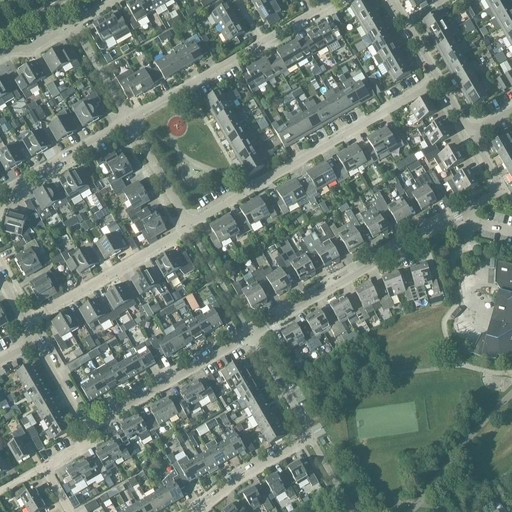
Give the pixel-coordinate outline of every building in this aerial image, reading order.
[(155,11),(148,0),(138,0),(137,1),(146,16),(155,11)] [(167,11),(164,5),(161,0),(148,0),(155,11),(158,16),(167,11)] [(213,0),(205,0),(201,3),(204,9),(214,2),(213,0)] [(260,0),(253,4),(258,13),(274,5),(273,4),(270,0),(260,0)] [(356,17),(380,4),(377,0),(376,0),(370,4),(368,0),(363,0),(350,8),(356,17)] [(408,0),(414,10),(420,7),(426,3),(431,0),(430,0),(408,0)] [(484,0),(490,9),(505,0),(484,0)] [(495,18),(511,9),(509,4),(511,1),(511,0),(505,0),(490,9),(495,18)] [(146,16),(137,1),(127,7),(129,9),(123,13),(134,31),(140,27),(138,24),(147,18),(146,16)] [(234,15),(228,5),(225,7),(222,1),(211,8),(215,13),(211,15),(217,25),(219,24),(234,15)] [(273,4),(274,5),(258,13),(264,23),(267,22),(270,27),(281,21),(277,15),(281,13),(275,3),(273,4)] [(361,27),(378,17),(375,12),(382,8),(380,4),(356,17),(361,27)] [(471,5),(466,8),(473,19),(478,16),(471,5)] [(192,9),(194,14),(200,11),(197,6),(192,9)] [(194,14),(192,9),(186,12),(189,17),(194,14)] [(422,23),(427,33),(444,23),(441,18),(448,14),(445,9),(443,11),(439,13),(422,23)] [(501,28),(511,21),(511,9),(495,18),(501,28)] [(103,21),(113,38),(116,42),(131,33),(120,15),(114,18),(113,15),(103,21)] [(234,15),(219,24),(224,32),(225,33),(239,24),(234,15)] [(333,18),(340,29),(345,26),(338,15),(333,18)] [(176,25),(181,22),(178,17),(173,20),(176,25)] [(367,36),(390,23),(388,18),(381,22),(378,17),(361,27),(367,36)] [(173,20),(167,23),(170,28),(176,25),(173,20)] [(89,32),(100,50),(101,51),(103,51),(105,50),(106,48),(106,46),(104,43),(113,38),(103,21),(93,26),(95,29),(89,32)] [(506,37),(511,33),(511,21),(501,28),(506,37)] [(372,46),(389,36),(386,31),(393,27),(390,23),(367,36),(372,46)] [(427,33),(433,42),(456,29),(454,24),(447,28),(444,23),(427,33)] [(225,33),(224,32),(222,34),(229,44),(232,41),(235,47),(240,44),(237,39),(245,34),(239,24),(225,33)] [(327,48),(343,39),(334,24),(328,27),(327,25),(317,31),(327,48)] [(160,27),(154,31),(157,36),(163,32),(160,27)] [(433,42),(438,51),(455,42),(452,37),(459,33),(456,29),(433,42)] [(303,41),(312,57),(327,48),(317,31),(308,36),(309,38),(303,41)] [(172,37),(170,32),(164,35),(167,40),(172,37)] [(164,35),(158,38),(161,43),(167,40),(164,35)] [(492,41),(495,47),(506,40),(502,35),(492,41)] [(143,36),(137,39),(140,44),(146,41),(143,36)] [(206,36),(201,39),(204,44),(209,41),(206,36)] [(378,55),(401,42),(399,37),(392,41),(389,36),(372,46),(378,55)] [(121,43),(124,49),(132,45),(128,39),(121,43)] [(184,49),(185,49),(194,64),(203,59),(202,57),(208,54),(202,43),(196,46),(193,41),(183,47),(184,49)] [(297,66),(307,60),(312,57),(303,41),(298,44),(297,43),(287,48),(297,66)] [(379,67),(383,65),(400,55),(397,50),(404,46),(401,42),(378,55),(373,58),(379,67)] [(455,42),(438,51),(444,61),(467,47),(465,43),(458,47),(455,42)] [(185,49),(184,49),(183,47),(182,45),(173,50),(176,54),(184,70),(194,64),(185,49)] [(449,70),(466,61),(463,55),(470,51),(467,47),(444,61),(449,70)] [(71,50),(66,53),(63,48),(53,53),(62,69),(71,64),(75,71),(81,67),(71,50)] [(273,59),(282,74),(297,66),(287,48),(277,54),(278,56),(273,59)] [(62,69),(53,53),(44,59),(53,74),(62,69)] [(500,53),(494,57),(500,66),(505,63),(500,53)] [(166,60),(175,75),(184,70),(176,54),(167,60),(166,60)] [(389,74),(412,60),(410,56),(403,60),(400,55),(383,65),(389,74)] [(153,71),(159,82),(164,79),(165,81),(175,75),(166,60),(167,60),(166,57),(155,63),(158,68),(153,71)] [(267,83),(276,77),(282,74),(273,59),(267,62),(266,60),(257,66),(267,83)] [(412,60),(389,74),(394,84),(411,74),(408,68),(415,64),(412,60)] [(455,80),(478,66),(476,62),(469,66),(466,61),(449,70),(455,80)] [(35,62),(26,66),(37,83),(46,78),(37,63),(36,63),(35,62)] [(505,75),(511,71),(506,62),(505,63),(500,66),(505,75)] [(109,67),(114,74),(117,72),(118,70),(114,64),(109,67)] [(21,79),(16,82),(26,99),(32,96),(30,92),(39,87),(37,83),(26,66),(19,71),(20,73),(18,74),(21,79)] [(253,95),(259,91),(257,88),(267,83),(257,66),(247,71),(248,73),(242,76),(253,95)] [(478,66),(455,80),(460,89),(477,80),(474,74),(481,70),(478,66)] [(132,70),(136,77),(145,93),(154,87),(153,85),(159,82),(153,71),(150,67),(135,75),(132,70)] [(136,77),(132,70),(116,79),(128,100),(134,97),(135,98),(145,93),(136,77)] [(374,76),(369,79),(372,84),(377,81),(374,76)] [(2,79),(0,77),(0,95),(2,99),(11,94),(15,101),(21,98),(15,87),(9,90),(3,78),(2,79)] [(502,77),(497,80),(504,91),(509,89),(502,77)] [(361,105),(371,100),(375,97),(366,80),(355,86),(351,79),(347,82),(361,105)] [(477,80),(460,89),(465,99),(489,85),(486,81),(479,85),(477,80)] [(372,84),(378,95),(383,92),(377,81),(372,84)] [(342,94),(351,111),(361,105),(347,82),(343,84),(347,91),(342,94)] [(54,83),(47,87),(54,99),(60,95),(61,95),(57,88),(54,83)] [(489,85),(465,99),(471,108),(488,99),(484,93),(491,89),(489,85)] [(301,90),(292,95),(295,99),(303,94),(301,90)] [(328,93),(342,116),(351,111),(342,94),(339,90),(334,93),(333,90),(328,93)] [(61,95),(60,95),(64,101),(68,98),(70,96),(67,91),(64,93),(61,95)] [(101,103),(95,92),(89,95),(90,97),(81,102),(93,122),(103,117),(96,106),(101,103)] [(210,111),(233,98),(231,93),(224,97),(221,92),(204,101),(210,111)] [(323,105),(332,122),(342,116),(328,93),(324,95),(328,102),(323,105)] [(215,120),(232,111),(236,108),(233,103),(236,102),(233,98),(210,111),(215,120)] [(414,116),(431,106),(431,105),(427,98),(410,108),(414,116)] [(332,122),(323,105),(318,108),(314,101),(309,104),(323,127),(332,122)] [(39,108),(36,102),(28,107),(31,112),(35,110),(39,108)] [(93,122),(81,102),(72,107),(84,128),(93,122)] [(323,127),(309,104),(305,106),(309,113),(304,116),(314,133),(323,127)] [(414,116),(418,123),(436,113),(435,113),(437,112),(437,110),(435,106),(434,106),(433,105),(431,105),(431,106),(414,116)] [(40,107),(35,110),(41,121),(46,118),(40,107)] [(41,121),(35,110),(31,112),(29,113),(36,124),(41,121)] [(67,137),(77,132),(65,111),(56,117),(59,122),(67,137)] [(215,120),(221,130),(244,116),(242,112),(235,116),(232,111),(215,120)] [(291,114),(304,138),(314,133),(304,116),(299,119),(295,112),(291,114)] [(285,127),(295,143),(304,138),(291,114),(286,117),(290,124),(285,127)] [(226,139),(243,130),(240,124),(247,120),(244,116),(221,130),(226,139)] [(67,137),(59,122),(49,127),(58,143),(67,137)] [(441,122),(427,130),(425,126),(418,130),(424,142),(445,130),(447,129),(446,128),(447,126),(445,122),(443,122),(441,123),(441,122)] [(295,143),(285,127),(280,130),(276,123),(271,126),(285,149),(295,143)] [(7,124),(1,127),(5,133),(11,129),(8,124),(7,124)] [(377,133),(387,152),(389,155),(404,146),(396,132),(391,135),(386,127),(377,133)] [(232,149),(255,135),(253,131),(246,135),(243,130),(226,139),(232,149)] [(428,149),(422,153),(425,158),(438,150),(435,146),(450,137),(445,130),(424,142),(428,149)] [(33,137),(42,152),(51,147),(42,131),(33,137)] [(387,152),(377,133),(367,139),(372,149),(367,151),(374,164),(380,161),(378,157),(387,152)] [(255,135),(232,149),(237,158),(254,149),(251,143),(258,139),(255,135)] [(496,151),(498,154),(511,145),(511,142),(508,136),(495,143),(494,142),(489,145),(493,153),(496,151)] [(42,152),(33,137),(24,142),(33,157),(42,152)] [(5,148),(7,151),(16,167),(26,161),(15,143),(5,148)] [(374,164),(367,151),(362,155),(356,145),(346,151),(357,169),(363,166),(364,169),(374,164)] [(503,164),(511,158),(511,145),(498,154),(503,164)] [(459,147),(457,146),(455,147),(441,155),(438,150),(425,158),(428,163),(435,159),(438,166),(461,153),(460,152),(461,150),(459,147)] [(242,167),(266,154),(264,150),(257,154),(254,149),(237,158),(242,167)] [(16,167),(7,151),(0,155),(0,160),(7,172),(16,167)] [(357,169),(346,151),(337,156),(342,166),(337,169),(344,181),(350,178),(348,175),(357,169)] [(114,152),(107,156),(96,162),(100,168),(104,165),(109,174),(112,172),(127,164),(122,154),(117,157),(114,152)] [(464,162),(463,161),(465,160),(465,159),(463,155),(462,154),(461,153),(438,166),(443,174),(446,175),(449,173),(447,171),(464,162)] [(266,154),(242,167),(248,177),(265,168),(261,162),(268,158),(266,154)] [(414,155),(406,160),(410,166),(417,161),(414,155)] [(508,173),(511,170),(511,158),(503,164),(508,173)] [(344,181),(337,169),(332,172),(326,162),(316,168),(327,187),(337,181),(339,184),(344,181)] [(113,191),(124,185),(121,179),(133,173),(127,164),(112,172),(115,177),(107,181),(113,191)] [(327,187),(316,168),(307,174),(312,183),(307,186),(314,198),(319,195),(318,192),(327,187)] [(70,176),(78,192),(81,197),(91,191),(79,171),(70,176)] [(431,171),(427,174),(433,185),(438,182),(439,182),(435,174),(433,175),(431,171)] [(475,175),(473,171),(471,171),(469,171),(452,181),(456,188),(473,178),(473,179),(475,178),(474,176),(475,175)] [(429,207),(437,202),(431,192),(435,189),(433,185),(427,174),(414,181),(416,184),(429,207)] [(78,192),(70,176),(60,182),(69,197),(78,192)] [(473,178),(456,188),(460,196),(478,186),(473,179),(473,178)] [(296,180),(286,185),(297,204),(307,198),(311,206),(317,203),(314,198),(307,186),(302,189),(296,180)] [(438,182),(433,185),(435,189),(440,198),(445,195),(445,194),(438,182)] [(129,201),(144,193),(139,183),(127,190),(124,185),(113,191),(117,197),(124,193),(129,201)] [(400,184),(395,187),(398,192),(401,193),(404,191),(400,184)] [(404,191),(410,201),(415,199),(422,211),(429,207),(416,184),(404,191)] [(297,204),(286,185),(277,191),(281,199),(276,202),(284,216),(289,213),(287,210),(297,204)] [(44,191),(53,206),(55,211),(68,203),(64,196),(60,198),(53,186),(44,191)] [(36,211),(37,213),(42,222),(52,217),(47,210),(53,206),(44,191),(35,197),(41,208),(36,211)] [(130,220),(141,214),(138,209),(149,202),(144,193),(129,201),(134,210),(127,214),(130,220)] [(389,210),(397,225),(398,225),(399,226),(400,227),(404,225),(405,223),(406,222),(405,221),(395,203),(388,208),(379,193),(374,196),(377,201),(384,213),(389,210)] [(107,208),(99,194),(93,198),(100,211),(107,208)] [(395,203),(405,221),(412,216),(400,196),(393,200),(395,203)] [(250,203),(260,222),(270,216),(272,219),(277,216),(269,202),(264,205),(259,197),(250,203)] [(8,222),(18,224),(25,226),(26,221),(30,222),(31,216),(37,213),(36,211),(30,200),(25,203),(31,214),(27,216),(10,211),(8,222)] [(368,212),(371,217),(381,235),(380,235),(381,236),(383,236),(384,236),(388,234),(389,232),(388,231),(388,230),(380,216),(384,213),(377,201),(372,204),(374,208),(368,212)] [(260,222),(250,203),(240,209),(245,218),(240,221),(247,234),(252,230),(251,227),(260,222)] [(97,206),(90,210),(93,215),(100,212),(97,206)] [(150,215),(147,210),(141,214),(130,220),(133,226),(135,225),(140,234),(146,230),(161,222),(155,212),(150,215)] [(360,227),(354,217),(351,211),(346,215),(351,223),(344,227),(346,231),(357,250),(358,250),(360,250),(364,248),(364,246),(363,245),(364,244),(358,235),(363,232),(360,227)] [(354,217),(360,227),(365,225),(373,239),(380,235),(381,235),(371,217),(368,212),(361,216),(360,214),(354,217)] [(82,213),(77,217),(81,223),(86,220),(82,213)] [(73,226),(78,223),(73,214),(67,217),(73,226)] [(247,234),(240,221),(235,224),(229,215),(219,221),(230,239),(235,236),(237,239),(247,234)] [(115,220),(106,225),(112,236),(106,240),(115,255),(124,249),(118,238),(123,235),(115,220)] [(89,221),(82,225),(85,229),(92,226),(89,221)] [(230,239),(219,221),(210,226),(214,234),(209,237),(217,251),(222,248),(221,245),(230,239)] [(30,228),(25,226),(18,224),(8,222),(5,232),(22,237),(22,236),(24,240),(27,245),(32,242),(28,235),(30,228)] [(161,222),(146,230),(151,240),(166,231),(161,222)] [(357,250),(346,231),(344,227),(337,231),(334,226),(329,229),(336,241),(341,239),(349,253),(350,254),(352,255),(356,253),(356,251),(357,250)] [(340,262),(340,260),(339,259),(340,258),(332,244),(336,241),(329,229),(323,232),(326,237),(320,241),(332,263),(333,264),(334,264),(336,264),(340,262)] [(304,243),(305,243),(312,255),(316,253),(325,267),(332,263),(320,241),(319,240),(314,243),(310,236),(303,240),(304,243)] [(131,237),(126,240),(132,251),(137,248),(131,237)] [(16,252),(24,247),(27,245),(24,240),(13,246),(16,252)] [(115,255),(106,240),(97,245),(106,260),(115,255)] [(21,268),(41,257),(38,251),(40,250),(35,241),(32,242),(27,245),(24,247),(27,252),(16,259),(21,268)] [(292,250),(295,255),(309,278),(310,278),(312,278),(315,276),(316,274),(315,273),(316,272),(307,258),(312,255),(305,243),(304,243),(292,250)] [(90,249),(81,254),(89,270),(90,269),(99,264),(90,249)] [(61,255),(64,260),(66,264),(70,270),(75,267),(80,275),(81,274),(82,276),(85,275),(87,274),(89,273),(91,272),(90,269),(89,270),(81,254),(78,250),(69,255),(67,251),(61,255)] [(178,258),(175,253),(166,258),(175,273),(180,270),(185,277),(196,271),(186,253),(178,258)] [(307,281),(308,279),(309,278),(295,255),(289,259),(286,254),(280,257),(288,269),(292,267),(300,281),(301,281),(302,282),(304,283),(307,281)] [(59,263),(64,260),(61,255),(51,261),(54,266),(59,263)] [(27,277),(42,269),(46,266),(41,257),(21,268),(27,277)] [(274,273),(285,292),(286,292),(287,292),(291,290),(292,288),(291,287),(291,286),(283,272),(288,269),(280,257),(275,260),(280,270),(274,273)] [(175,273),(166,258),(156,263),(165,279),(175,273)] [(471,355),(472,355),(473,354),(477,356),(482,357),(481,358),(485,358),(490,359),(496,359),(497,356),(500,357),(503,355),(505,358),(511,357),(511,356),(511,266),(510,266),(505,264),(497,263),(497,262),(496,262),(495,284),(496,284),(504,294),(500,298),(498,303),(496,308),(494,314),(494,319),(493,325),(494,330),(482,336),(482,335),(482,334),(471,355)] [(421,264),(420,266),(419,266),(424,287),(432,285),(434,295),(440,293),(437,281),(432,282),(427,266),(426,264),(425,263),(421,264)] [(416,266),(412,267),(411,268),(411,270),(415,287),(410,288),(414,300),(420,298),(418,295),(425,293),(424,287),(419,266),(417,267),(416,266)] [(283,294),(283,293),(285,292),(274,273),(271,268),(264,272),(262,268),(257,272),(263,283),(268,280),(276,295),(277,295),(278,296),(279,297),(283,294)] [(141,275),(150,291),(155,288),(157,291),(162,289),(151,270),(141,275)] [(36,294),(56,282),(51,272),(31,284),(36,294)] [(246,282),(249,287),(260,306),(261,306),(263,306),(267,304),(267,302),(266,301),(267,300),(258,286),(263,283),(257,272),(251,275),(253,278),(246,282)] [(392,273),(391,275),(390,275),(398,296),(405,293),(408,302),(414,300),(410,288),(405,290),(399,274),(398,274),(398,273),(396,272),(392,273)] [(150,291),(141,275),(132,281),(141,296),(150,291)] [(398,296),(390,275),(389,276),(387,275),(383,277),(383,278),(383,280),(389,296),(384,298),(389,310),(394,307),(391,298),(398,296)] [(41,303),(52,297),(54,300),(64,295),(56,282),(36,294),(41,303)] [(260,306),(249,287),(243,291),(238,282),(232,286),(239,297),(243,294),(252,309),(253,309),(253,310),(255,311),(259,308),(259,307),(260,306)] [(365,285),(364,287),(363,287),(375,312),(382,309),(383,312),(389,310),(384,298),(379,300),(371,285),(370,284),(368,283),(365,285)] [(113,288),(115,291),(115,290),(127,311),(136,305),(125,285),(124,286),(122,284),(120,285),(118,286),(116,287),(113,288)] [(375,312),(363,287),(362,288),(360,287),(356,289),(356,291),(356,292),(356,293),(363,308),(359,311),(365,322),(370,319),(368,315),(375,312)] [(115,290),(115,291),(106,296),(113,307),(109,310),(115,320),(120,317),(119,316),(127,311),(115,290)] [(162,296),(168,307),(175,303),(171,296),(169,292),(162,296)] [(178,292),(171,296),(175,303),(182,299),(178,292)] [(206,299),(210,306),(216,302),(212,296),(206,299)] [(339,299),(338,300),(337,301),(348,320),(355,316),(359,325),(365,322),(359,311),(354,313),(346,298),(345,299),(344,297),(342,297),(339,299)] [(441,297),(431,299),(433,305),(443,302),(441,297)] [(194,299),(189,302),(194,311),(199,308),(194,299)] [(99,300),(89,305),(98,321),(101,326),(109,321),(110,323),(115,320),(109,310),(105,312),(99,300)] [(183,301),(174,306),(177,311),(186,306),(183,301)] [(348,320),(337,301),(336,302),(334,301),(331,303),(330,305),(331,307),(330,307),(339,322),(334,324),(341,335),(346,332),(341,324),(348,320)] [(209,313),(204,316),(213,331),(222,326),(219,321),(225,317),(216,302),(210,306),(206,308),(209,313)] [(93,324),(98,321),(89,305),(80,311),(91,330),(95,328),(93,324)] [(155,316),(154,316),(148,305),(143,308),(149,319),(155,316)] [(459,308),(451,316),(455,319),(462,311),(459,308)] [(314,313),(314,314),(313,315),(324,334),(330,330),(335,339),(341,335),(334,324),(330,327),(321,312),(321,313),(320,311),(318,311),(314,313)] [(71,312),(62,318),(71,333),(80,328),(71,312)] [(3,314),(0,315),(0,328),(8,324),(3,314)] [(324,334),(313,315),(312,316),(310,315),(306,317),(306,319),(307,321),(306,321),(315,336),(310,338),(316,349),(322,346),(317,338),(324,334)] [(182,322),(185,327),(194,342),(197,340),(198,342),(200,342),(205,339),(204,337),(203,337),(195,321),(192,316),(182,322)] [(213,331),(204,316),(195,321),(203,337),(204,337),(213,331)] [(53,323),(59,335),(54,338),(62,352),(68,349),(64,342),(73,337),(71,333),(62,318),(53,323)] [(185,347),(194,342),(185,327),(182,322),(173,327),(176,332),(185,347)] [(290,327),(290,328),(289,329),(300,348),(306,344),(311,352),(316,349),(310,338),(305,341),(297,326),(296,327),(296,325),(294,325),(290,327)] [(300,348),(289,329),(287,330),(286,329),(282,331),(282,333),(282,335),(290,350),(286,352),(292,363),(298,360),(293,352),(300,348)] [(134,334),(138,340),(143,337),(139,330),(134,334)] [(185,347),(176,332),(167,338),(175,353),(185,347)] [(85,340),(91,351),(96,348),(90,337),(85,340)] [(157,343),(154,338),(149,341),(150,344),(157,356),(163,353),(166,358),(175,353),(167,338),(157,343)] [(137,355),(146,370),(155,364),(152,359),(157,356),(150,344),(145,347),(147,349),(137,355)] [(134,350),(130,353),(133,357),(128,360),(136,375),(146,370),(137,355),(134,350)] [(106,366),(109,371),(118,386),(121,384),(122,386),(123,386),(129,383),(127,381),(118,365),(115,360),(106,366)] [(127,381),(136,375),(128,360),(118,365),(127,381)] [(78,361),(67,367),(71,373),(81,367),(78,361)] [(244,361),(243,361),(241,362),(241,361),(220,373),(226,383),(246,371),(245,369),(247,368),(247,366),(244,361)] [(16,374),(22,383),(37,375),(31,365),(16,374)] [(118,386),(109,371),(106,366),(97,371),(108,391),(118,386)] [(108,391),(97,371),(87,376),(90,382),(99,397),(108,391)] [(251,373),(249,373),(248,374),(246,371),(226,383),(231,392),(236,389),(252,380),(254,379),(251,373)] [(22,383),(27,393),(43,384),(37,375),(22,383)] [(211,375),(207,377),(213,389),(218,386),(211,375)] [(236,389),(242,398),(257,390),(252,380),(236,389)] [(89,402),(99,397),(90,382),(81,387),(89,402)] [(208,398),(209,401),(211,404),(217,401),(209,387),(203,390),(199,383),(196,384),(195,383),(194,382),(188,385),(199,403),(208,398)] [(47,386),(46,386),(44,386),(43,384),(27,393),(33,402),(48,393),(51,392),(47,386)] [(179,404),(185,415),(186,416),(201,408),(199,403),(188,385),(183,389),(182,390),(183,392),(180,394),(184,401),(179,404)] [(242,398),(247,408),(262,399),(257,390),(242,398)] [(33,402),(38,411),(53,403),(48,393),(33,402)] [(0,410),(8,406),(2,394),(0,395),(0,410)] [(247,408),(253,417),(268,408),(262,399),(247,408)] [(174,407),(170,400),(166,402),(166,400),(164,400),(158,403),(169,421),(178,415),(180,418),(185,415),(179,404),(174,407)] [(38,411),(44,421),(59,412),(53,403),(38,411)] [(169,421),(158,403),(153,406),(153,408),(153,409),(150,411),(154,418),(149,421),(155,432),(161,429),(159,426),(169,421)] [(253,417),(258,427),(273,418),(268,408),(253,417)] [(10,410),(3,414),(6,420),(13,416),(10,410)] [(44,421),(49,430),(64,421),(59,412),(44,421)] [(129,420),(139,438),(142,443),(152,437),(150,435),(155,432),(149,421),(144,424),(140,417),(137,419),(136,417),(134,417),(129,420)] [(26,418),(21,421),(24,427),(29,424),(26,418)] [(258,427),(263,436),(279,427),(273,418),(258,427)] [(129,420),(123,423),(123,425),(124,426),(121,428),(125,435),(119,438),(124,447),(126,449),(130,446),(131,446),(130,443),(139,438),(129,420)] [(70,431),(64,421),(49,430),(55,440),(70,431)] [(212,422),(206,425),(209,430),(214,427),(212,422)] [(206,425),(196,430),(200,437),(209,432),(206,425)] [(33,427),(27,431),(32,440),(38,436),(33,427)] [(284,437),(279,427),(263,436),(269,445),(284,437)] [(29,442),(22,429),(12,435),(16,441),(8,446),(18,463),(31,456),(24,445),(29,442)] [(53,447),(66,440),(64,435),(50,442),(53,447)] [(227,441),(236,456),(246,451),(237,435),(227,441)] [(32,440),(38,451),(44,448),(38,437),(32,440)] [(193,437),(189,439),(194,448),(198,446),(193,437)] [(215,441),(206,446),(209,452),(218,467),(227,462),(218,446),(215,441)] [(236,456),(227,441),(218,446),(227,462),(236,456)] [(104,446),(114,464),(123,458),(125,461),(131,458),(126,449),(124,447),(119,450),(115,443),(112,445),(111,443),(109,443),(104,446)] [(250,444),(246,446),(251,453),(255,450),(251,443),(250,444)] [(0,475),(8,471),(2,460),(7,457),(0,444),(0,475)] [(117,468),(114,464),(104,446),(98,449),(98,451),(99,452),(96,454),(100,461),(95,464),(101,475),(104,481),(112,476),(110,472),(117,468)] [(130,446),(126,449),(131,458),(136,454),(131,446),(130,446)] [(199,457),(208,472),(210,475),(216,471),(214,469),(218,467),(209,452),(199,457)] [(176,464),(178,462),(175,457),(173,454),(167,457),(172,465),(176,464)] [(172,466),(174,468),(175,471),(176,472),(180,479),(185,476),(189,483),(199,478),(190,462),(187,457),(172,466)] [(199,478),(208,472),(199,457),(190,462),(199,478)] [(76,465),(84,481),(86,483),(101,475),(95,464),(89,467),(85,460),(76,465)] [(289,469),(292,476),(291,476),(294,481),(295,480),(298,486),(308,480),(312,487),(318,483),(312,472),(307,475),(300,463),(299,463),(298,462),(297,462),(289,466),(289,467),(290,469),(289,469)] [(84,481),(76,465),(66,471),(70,478),(65,481),(69,488),(71,492),(77,489),(75,486),(84,481)] [(152,466),(146,469),(149,474),(155,470),(152,466)] [(180,479),(176,472),(175,471),(162,483),(165,488),(174,503),(184,498),(180,491),(185,488),(180,479)] [(266,482),(270,489),(269,489),(271,494),(272,493),(273,494),(275,498),(285,493),(290,500),(296,496),(290,485),(285,488),(277,476),(276,476),(276,475),(274,475),(267,479),(266,480),(267,482),(266,482)] [(128,482),(132,488),(138,485),(134,478),(128,482)] [(111,480),(106,483),(109,489),(114,486),(111,480)] [(119,494),(125,490),(122,485),(116,489),(119,494)] [(26,508),(41,499),(36,489),(29,493),(25,488),(14,494),(18,500),(20,498),(26,508)] [(156,494),(165,509),(174,503),(165,488),(156,494)] [(243,495),(247,502),(246,502),(249,507),(250,506),(251,508),(253,511),(263,506),(266,511),(268,511),(273,509),(267,498),(262,501),(255,489),(254,489),(253,488),(252,488),(244,492),(244,493),(244,495),(243,495)] [(110,492),(113,498),(119,494),(116,489),(110,492)] [(147,499),(154,511),(159,511),(165,509),(156,494),(147,499)] [(100,498),(104,504),(110,501),(106,495),(100,498)] [(75,497),(68,500),(74,510),(80,506),(77,500),(75,497)] [(40,511),(47,508),(41,499),(26,508),(28,511),(40,511)] [(141,511),(154,511),(147,499),(137,504),(141,511)]
